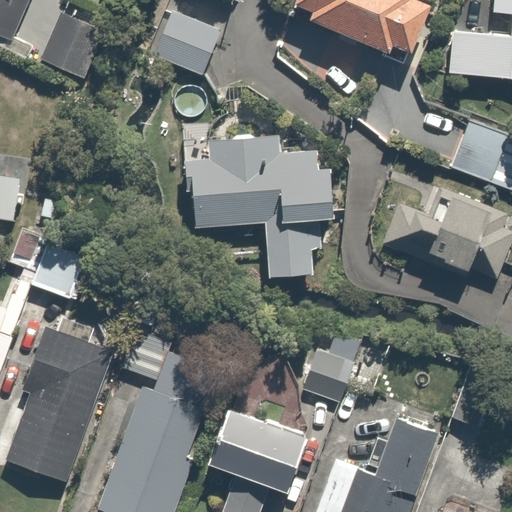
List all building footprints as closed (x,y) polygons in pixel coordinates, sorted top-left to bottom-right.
[(0,0),(0,35),(16,42),(33,0),(0,0)] [(419,0),(299,0),(295,10),(315,20),(312,26),(398,66),(404,53),(419,60),(441,13),(419,2),(419,0)] [(511,0),(498,0),(497,17),(511,18),(511,34),(511,40),(455,34),(449,78),(511,84),(511,0)] [(60,16),(42,59),(85,77),(103,35),(90,30),(95,16),(78,9),(73,21),(60,16)] [(218,32),(175,15),(156,65),(198,82),(218,32)] [(511,137),(475,123),(457,169),(511,190),(511,137)] [(287,134),(204,141),(206,162),(189,164),(195,231),(266,226),(271,281),(315,277),(311,227),(342,224),(338,167),(322,169),(320,153),(288,156),(287,134)] [(0,219),(17,222),(23,183),(0,179),(0,219)] [(431,220),(400,206),(383,244),(495,293),(511,252),(511,222),(443,192),(431,220)] [(67,202),(44,196),(38,219),(61,225),(67,202)] [(45,240),(21,232),(12,260),(36,268),(45,240)] [(93,260),(51,242),(32,285),(75,304),(93,260)] [(13,311),(0,306),(0,384),(16,343),(3,338),(13,311)] [(124,358),(46,329),(21,395),(30,398),(6,462),(76,488),(124,358)] [(315,349),(303,382),(354,401),(367,364),(356,361),(362,344),(337,335),(330,354),(315,349)] [(134,346),(125,374),(161,386),(171,358),(134,346)] [(171,511),(207,414),(144,391),(98,511),(171,511)] [(313,444),(239,411),(213,469),(238,480),(224,511),(260,511),(272,488),(290,496),(313,444)] [(335,462),(316,511),(415,511),(446,431),(402,415),(391,444),(378,439),(365,473),(335,462)] [(509,511),(443,490),(435,511),(509,511)]
